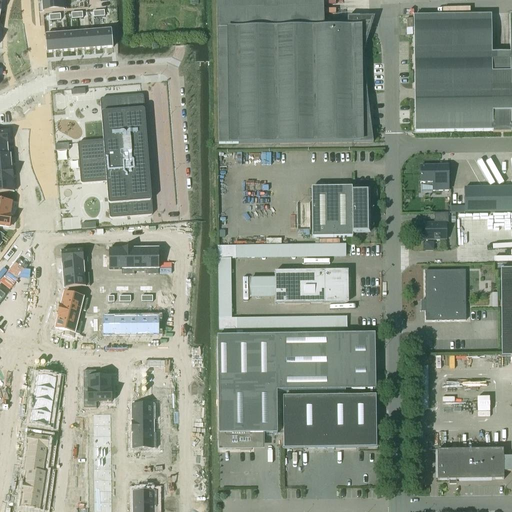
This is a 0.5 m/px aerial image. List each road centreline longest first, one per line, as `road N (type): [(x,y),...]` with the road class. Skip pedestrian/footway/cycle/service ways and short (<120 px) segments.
road 1 (residential): [(0,108),(49,78),(160,69),(172,78),(184,220),(178,334),(169,352),(120,356)]
road 2 (unknown): [(396,252),(260,256),(240,261),(235,278),(241,301),(259,308),(396,307)]
road 3 (unclassified): [(511,146),(412,147),(402,158),(395,168),(396,307)]
road 4 (unclassified): [(396,307),(398,505)]
road 5 (residential): [(121,511),(120,356)]
